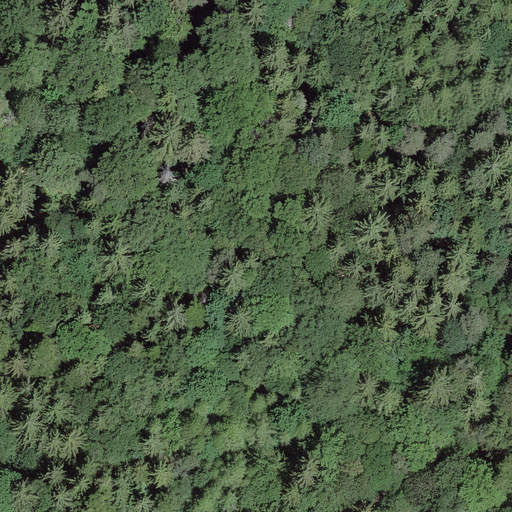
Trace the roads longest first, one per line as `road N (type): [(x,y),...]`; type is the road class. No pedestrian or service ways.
road 1 (track): [(0,470),(286,455),(429,436),(511,414)]
road 2 (track): [(511,443),(354,511)]
